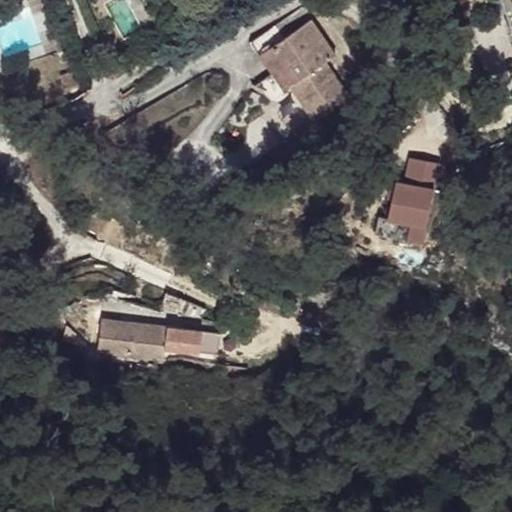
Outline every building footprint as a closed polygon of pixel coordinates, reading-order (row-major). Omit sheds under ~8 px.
[(511,0),(500,0),(511,31),(511,0)] [(350,100),(325,63),(335,56),(310,20),(282,39),(271,47),(296,83),(290,86),(314,121),(315,123),(319,120),(350,100)] [(271,47),(282,39),(273,26),(247,44),(256,57),(258,55),(283,91),(290,86),(296,83),(271,47)] [(61,76),(65,89),(79,85),(75,71),(61,76)] [(314,121),(299,131),(317,138),(326,131),(319,120),(315,123),(314,121)] [(422,244),(439,164),(411,158),(405,184),(396,182),(389,218),(378,216),(374,234),(422,244)] [(266,186),(269,200),(282,197),(278,183),(266,186)] [(217,355),(220,334),(101,319),(97,354),(101,355),(101,360),(113,361),(114,356),(142,360),(141,367),(155,368),(155,361),(163,362),(164,349),(217,355)]
